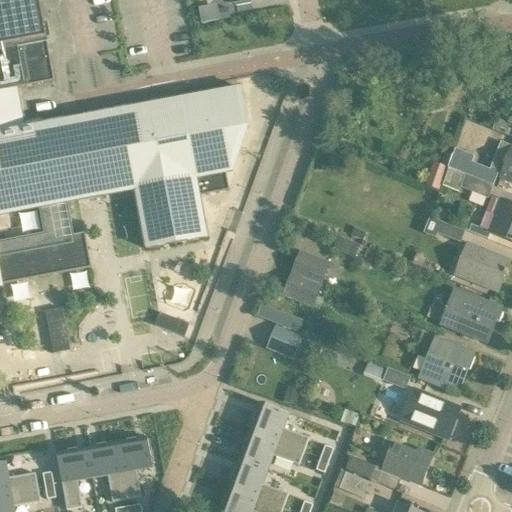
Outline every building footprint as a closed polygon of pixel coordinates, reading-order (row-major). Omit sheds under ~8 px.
[(0,0),(0,289),(3,288),(5,288),(4,286),(91,269),(93,269),(86,234),(75,237),(69,203),(137,191),(148,250),(209,238),(201,197),(231,191),(227,173),(233,172),(248,129),(249,129),(241,89),(25,129),(17,89),(55,82),(40,0),(0,0)] [(508,124),(497,119),(492,130),(509,138),(511,129),(511,127),(508,126),(508,124)] [(511,146),(503,143),(497,156),(509,161),(502,180),(511,184),(511,182),(511,146)] [(447,169),(458,173),(493,187),(497,188),(501,176),(486,170),(486,168),(452,155),(451,156),(444,154),(441,163),(448,165),(447,169)] [(439,190),(447,167),(434,162),(426,185),(439,190)] [(488,200),(493,187),(458,173),(455,181),(462,184),(460,188),(488,200)] [(501,202),(498,201),(491,217),(496,219),(490,233),(511,241),(511,205),(502,202),(501,202)] [(465,232),(429,218),(423,234),(435,239),(437,234),(460,244),(465,232)] [(365,229),(354,225),(351,233),(362,237),(365,229)] [(491,233),(480,229),(471,225),(468,232),(488,240),(491,233)] [(377,252),(340,238),(335,251),(332,257),(344,261),(346,255),(354,259),(356,255),(374,261),(377,252)] [(511,263),(468,246),(457,275),(500,293),(511,263)] [(301,255),(293,275),(321,286),(329,265),(301,255)] [(321,286),(293,275),(285,296),(313,306),(321,286)] [(444,324),(443,326),(488,344),(501,310),(456,293),(450,308),(442,305),(443,301),(435,298),(427,318),(444,324)] [(176,302),(161,302),(162,332),(176,332),(176,302)] [(261,305),(259,311),(256,317),(257,317),(285,328),(290,317),(261,305)] [(53,352),(71,349),(66,307),(47,310),(53,352)] [(304,338),(276,327),(267,349),(296,360),(304,338)] [(437,341),(424,374),(421,381),(408,375),(407,376),(448,392),(448,391),(446,390),(448,384),(461,389),(474,356),(437,341)] [(406,389),(410,378),(387,369),(382,382),(405,391),(406,389)] [(434,387),(410,378),(406,389),(415,392),(408,409),(417,412),(412,425),(449,440),(462,409),(431,397),(434,387)] [(288,387),(286,394),(284,403),(296,407),(301,391),(288,387)] [(260,403),(249,432),(304,452),(309,438),(284,428),(289,414),(260,403)] [(341,421),(355,426),(360,415),(345,409),(341,421)] [(239,459),(269,470),(273,456),(299,466),(304,452),(249,432),(239,459)] [(117,444),(126,501),(141,498),(137,472),(152,470),(147,439),(117,444)] [(88,448),(93,479),(108,477),(112,503),(126,501),(117,444),(88,448)] [(383,471),(376,468),(371,480),(396,491),(401,478),(422,487),(434,456),(418,450),(416,455),(393,446),(383,471)] [(325,447),(321,458),(328,461),(332,449),(325,447)] [(88,448),(58,453),(67,510),(81,508),(77,482),(93,479),(88,448)] [(376,468),(352,457),(346,470),(371,480),(376,468)] [(324,472),(328,461),(321,458),(317,470),(324,472)] [(239,459),(229,489),(283,509),(289,494),(264,484),(269,470),(239,459)] [(9,480),(6,464),(0,465),(0,495),(37,489),(35,475),(9,480)] [(370,482),(346,473),(340,489),(363,498),(370,482)] [(45,487),(53,486),(51,474),(43,475),(45,487)] [(55,498),(53,486),(45,487),(48,499),(55,498)] [(0,511),(14,511),(14,508),(40,504),(37,489),(0,495),(0,511)] [(281,511),(283,509),(229,489),(219,511),(281,511)] [(340,508),(345,496),(333,491),(328,503),(340,508)] [(304,503),(301,511),(309,511),(312,506),(304,503)]
